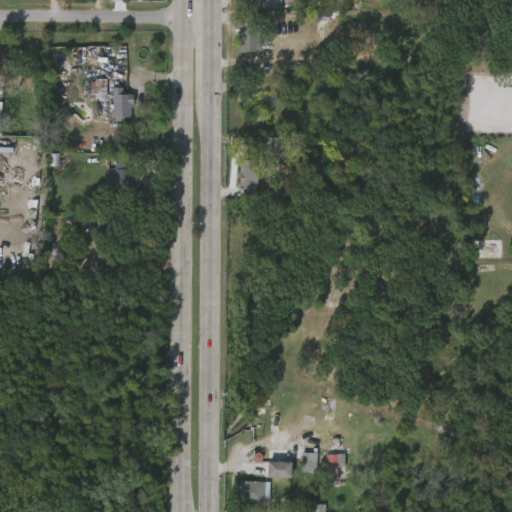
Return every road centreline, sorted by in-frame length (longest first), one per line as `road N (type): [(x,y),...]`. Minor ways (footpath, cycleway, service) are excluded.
road 1 (secondary): [(214,511),(215,0)]
road 2 (secondary): [(180,0),(180,511)]
road 3 (residential): [(0,16),(216,18)]
